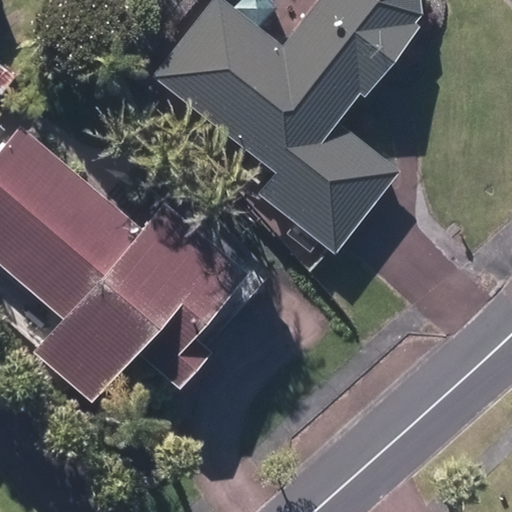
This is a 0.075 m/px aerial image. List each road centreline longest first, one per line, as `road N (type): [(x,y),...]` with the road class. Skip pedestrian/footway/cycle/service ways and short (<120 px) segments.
road 1 (residential): [(511,337),(312,511)]
road 2 (residential): [(0,407),(97,511)]
